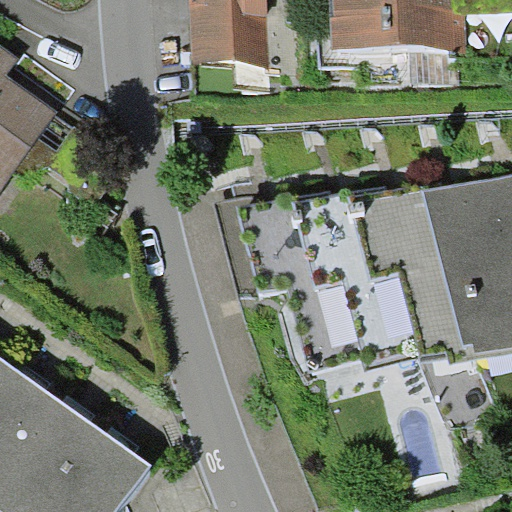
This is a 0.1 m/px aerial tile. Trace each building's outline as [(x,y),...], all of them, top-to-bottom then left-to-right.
[(188,0),(193,63),(265,58),(260,0),(188,0)] [(328,0),(328,50),(449,52),(449,0),(328,0)] [(0,186),(55,110),(1,71),(13,54),(0,44),(0,186)] [(511,143),(257,229),(287,316),(309,308),(336,389),(511,329),(511,143)] [(0,509),(4,511),(118,511),(150,469),(0,358),(0,509)]
